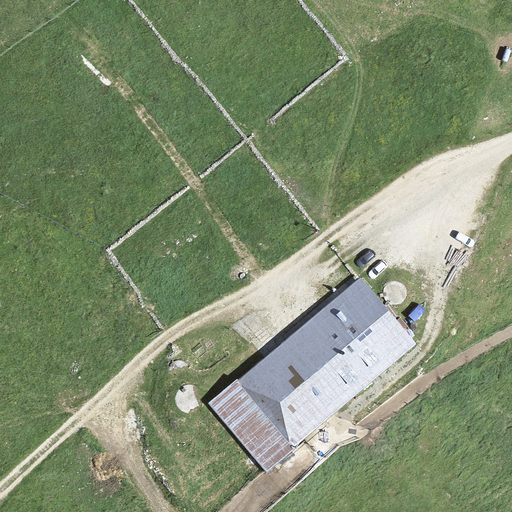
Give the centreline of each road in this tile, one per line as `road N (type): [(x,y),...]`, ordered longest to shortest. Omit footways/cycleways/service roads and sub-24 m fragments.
road 1 (track): [(476,176),(309,278),(200,321),(124,381),(134,457),(160,511)]
road 2 (track): [(511,141),(400,182),(248,300)]
road 3 (track): [(238,511),(421,347)]
road 4 (track): [(511,143),(461,201),(437,319),(421,347)]
road 5 (track): [(124,381),(0,491)]
